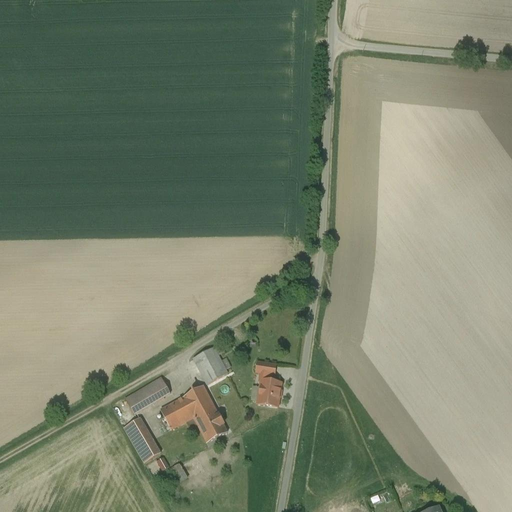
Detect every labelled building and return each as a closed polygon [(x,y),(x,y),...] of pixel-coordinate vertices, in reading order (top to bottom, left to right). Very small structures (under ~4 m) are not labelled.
[(215,349),(193,360),(207,387),(229,375),(215,349)] [(281,357),(259,353),(256,367),(265,369),(260,397),(281,400),(286,375),(278,374),(281,357)] [(171,398),(161,381),(125,402),(135,418),(171,398)] [(228,435),(204,389),(161,411),(174,434),(196,423),(208,446),(228,435)] [(164,454),(143,419),(126,429),(147,464),(164,454)] [(163,460),(158,462),(163,472),(168,470),(163,460)] [(183,466),(176,470),(183,482),(190,478),(183,466)] [(447,511),(442,500),(414,511),(447,511)]
